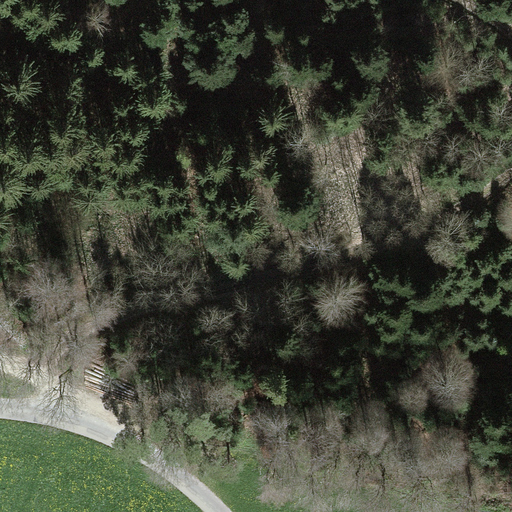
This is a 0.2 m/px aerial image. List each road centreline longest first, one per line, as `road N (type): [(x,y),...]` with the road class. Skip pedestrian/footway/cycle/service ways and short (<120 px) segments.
road 1 (track): [(511,170),(446,212),(375,243),(105,315),(67,335),(30,378),(0,332)]
road 2 (unclassified): [(0,405),(132,443),(219,511)]
road 3 (track): [(0,367),(132,443)]
